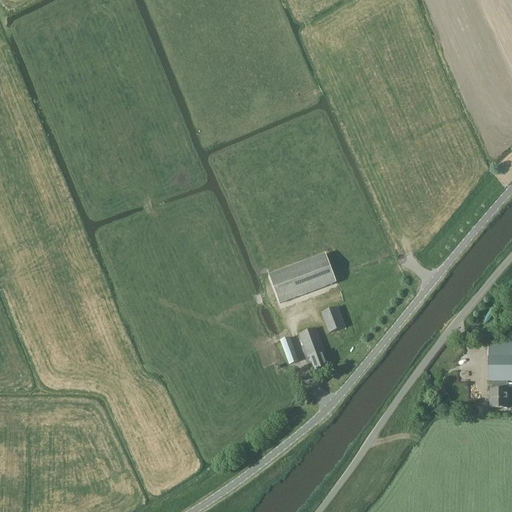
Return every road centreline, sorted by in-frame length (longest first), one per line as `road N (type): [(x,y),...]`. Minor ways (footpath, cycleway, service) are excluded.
road 1 (unclassified): [(194,511),(327,409),(511,189)]
road 2 (unclassified): [(318,511),(438,344),(511,257)]
road 3 (track): [(306,428),(295,401),(241,359),(144,200)]
